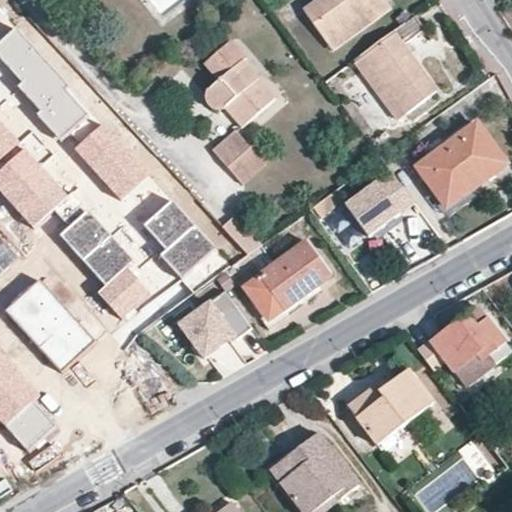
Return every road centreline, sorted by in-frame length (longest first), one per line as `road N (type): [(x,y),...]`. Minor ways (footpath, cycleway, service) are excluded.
road 1 (residential): [(177,430),(511,239)]
road 2 (unknown): [(81,0),(254,190)]
road 3 (residential): [(41,511),(177,430)]
